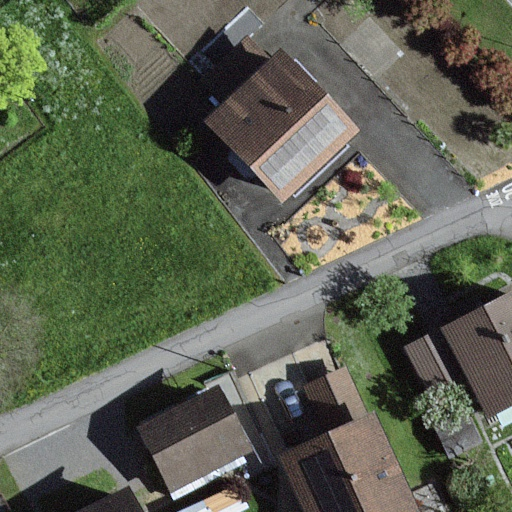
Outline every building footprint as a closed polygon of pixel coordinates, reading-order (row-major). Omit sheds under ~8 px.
[(352,129),(282,56),(216,118),(286,191),(352,129)] [(511,295),(447,329),(490,409),(511,397),(511,295)] [(457,372),(437,332),(408,347),(428,387),(457,372)] [(417,511),(373,415),(368,417),(345,368),(306,386),(330,437),(286,457),(311,511),(417,511)] [(217,390),(142,428),(172,487),(247,449),(217,390)] [(138,511),(129,492),(88,511),(138,511)]
